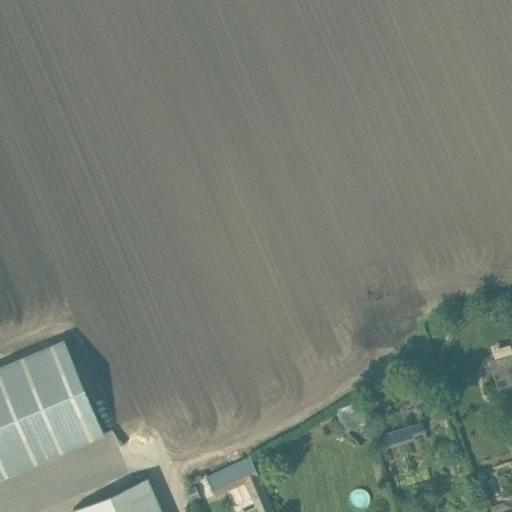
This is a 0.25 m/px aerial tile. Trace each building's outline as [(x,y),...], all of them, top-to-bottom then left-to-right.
[(0,476),(104,432),(64,339),(0,366),(0,476)] [(511,353),(488,361),(497,389),(511,384),(511,353)] [(507,417),(511,415),(511,393),(501,396),(507,417)] [(350,403),(335,408),(342,431),(359,426),(368,423),(360,400),(350,403)] [(389,445),(428,433),(424,420),(385,431),(389,445)] [(222,468),(206,476),(211,487),(215,495),(244,481),(256,511),(264,511),(272,509),(257,472),(249,456),(222,468)] [(140,479),(72,508),(73,511),(160,511),(154,495),(146,477),(140,479)] [(195,486),(188,489),(193,499),(200,496),(195,486)]
